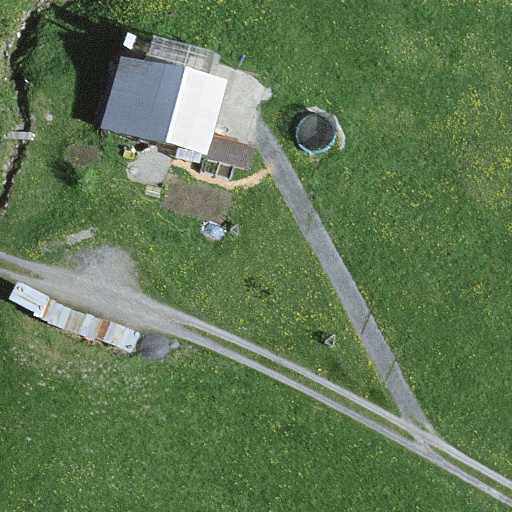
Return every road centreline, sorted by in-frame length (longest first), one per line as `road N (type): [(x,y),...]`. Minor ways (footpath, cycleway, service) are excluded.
road 1 (track): [(511,494),(267,364),(0,256)]
road 2 (track): [(258,129),(401,388),(423,445)]
